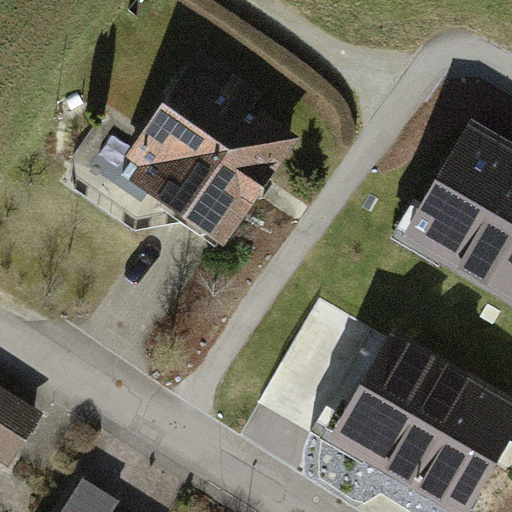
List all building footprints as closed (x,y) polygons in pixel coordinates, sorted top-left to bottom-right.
[(282,137),(186,71),(137,140),(164,159),(146,185),(215,233),(282,137)] [(511,164),(483,148),(431,236),(511,285),(511,164)] [(478,478),(511,422),(511,399),(399,333),(355,400),(478,478)] [(27,414),(0,397),(0,452),(2,453),(27,414)] [(55,511),(101,511),(110,498),(78,477),(55,511)]
